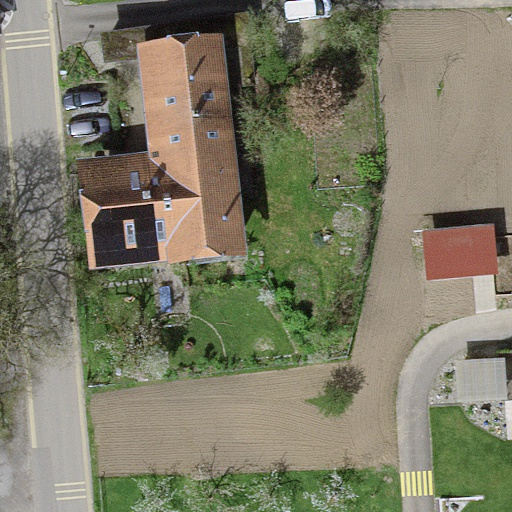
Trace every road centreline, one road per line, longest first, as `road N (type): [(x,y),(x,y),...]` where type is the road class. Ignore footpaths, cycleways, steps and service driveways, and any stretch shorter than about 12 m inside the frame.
road 1 (unclassified): [(34,30),(65,511)]
road 2 (residential): [(511,323),(443,340),(418,368),(411,405),(419,511)]
road 3 (residential): [(34,30),(275,0)]
